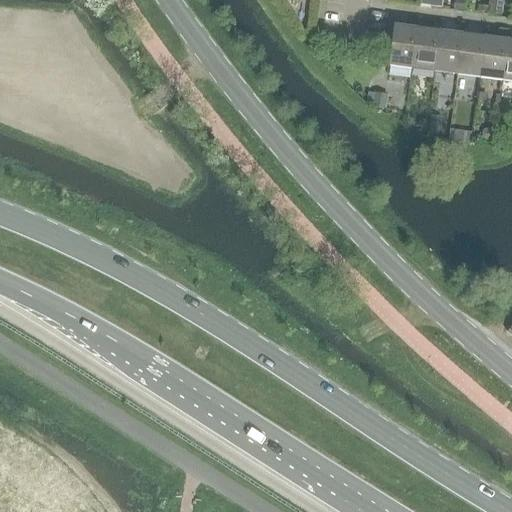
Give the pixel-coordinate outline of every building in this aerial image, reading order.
[(442,0),(421,0),(420,5),(441,8),(442,0)] [(465,2),(455,0),(453,10),(463,12),(465,2)] [(502,16),(504,0),(500,0),(490,0),(489,14),(502,16)] [(487,8),(476,7),(476,15),(486,16),(487,8)] [(388,67),(412,70),(417,29),(394,26),(388,67)] [(417,29),(412,70),(434,73),(439,32),(417,29)] [(439,32),(434,73),(457,76),(462,35),(439,32)] [(462,35),(457,76),(479,78),(485,38),(462,35)] [(485,38),(479,78),(502,81),(507,41),(485,38)] [(511,41),(507,41),(502,81),(511,82),(511,41)] [(374,93),(371,106),(371,108),(375,109),(385,110),(388,95),(374,93)] [(431,116),(429,133),(439,134),(441,118),(431,116)] [(505,137),(506,125),(498,124),(497,136),(505,137)] [(484,131),(482,134),(483,139),(487,141),(491,139),(493,136),(492,131),(488,129),(484,131)]
